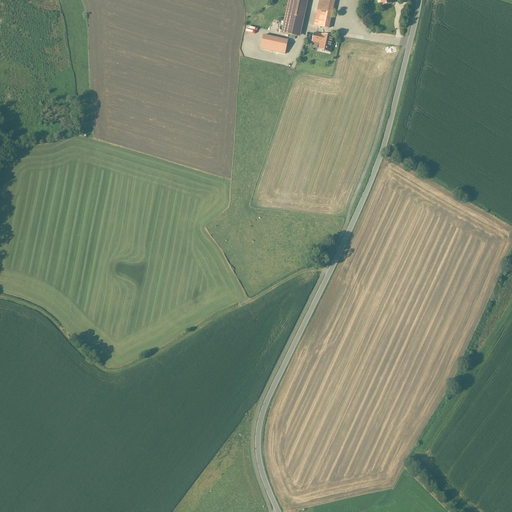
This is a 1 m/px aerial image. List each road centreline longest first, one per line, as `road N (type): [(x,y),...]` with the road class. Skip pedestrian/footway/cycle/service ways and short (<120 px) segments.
road 1 (secondary): [(277,511),(258,458),(261,414),(378,161),(418,0)]
road 2 (track): [(0,299),(42,312),(108,371),(311,267),(330,270)]
